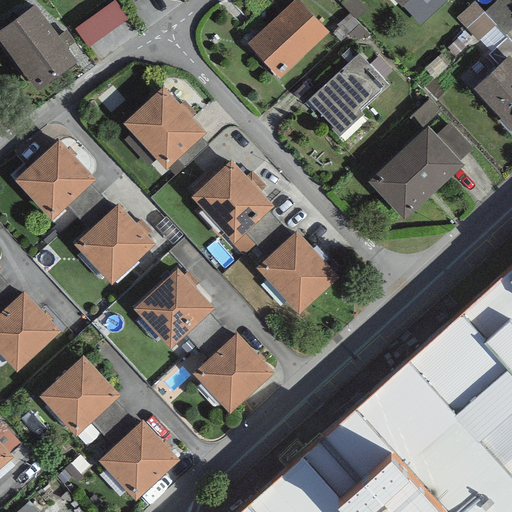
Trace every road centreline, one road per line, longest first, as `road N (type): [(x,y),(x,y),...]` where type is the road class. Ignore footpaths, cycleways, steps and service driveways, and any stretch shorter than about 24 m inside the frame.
road 1 (residential): [(164,29),(410,291)]
road 2 (residential): [(172,511),(410,291)]
road 3 (residential): [(164,29),(0,147)]
road 4 (residential): [(410,291),(511,197)]
